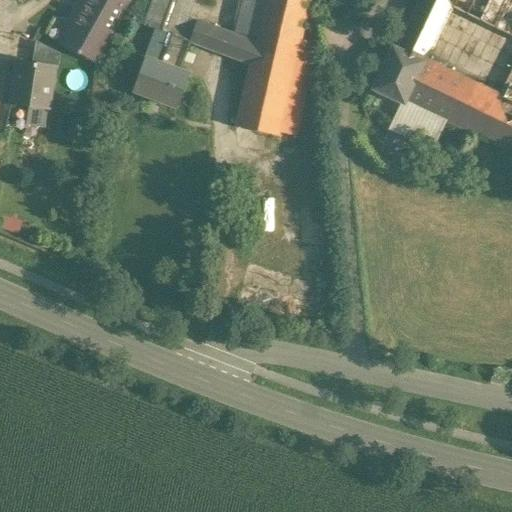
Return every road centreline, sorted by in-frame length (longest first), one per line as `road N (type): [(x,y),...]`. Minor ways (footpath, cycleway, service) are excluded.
road 1 (unclassified): [(511,401),(272,349),(219,356),(202,380)]
road 2 (secondary): [(202,380),(341,430),(511,476)]
road 3 (secondary): [(0,293),(202,380)]
